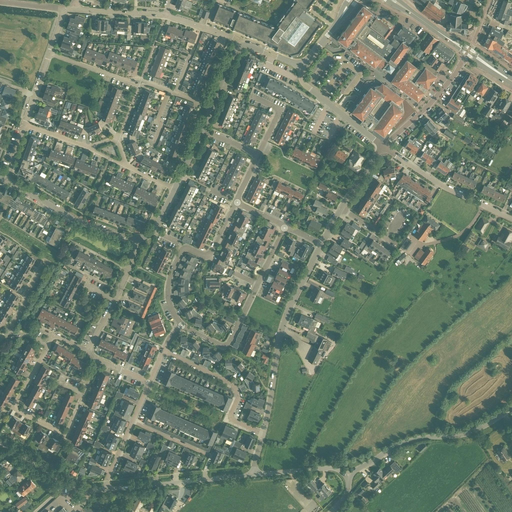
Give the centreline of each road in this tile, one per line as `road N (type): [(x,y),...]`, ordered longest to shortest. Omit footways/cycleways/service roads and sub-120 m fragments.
road 1 (residential): [(49,341),(13,407),(65,434),(97,359)]
road 2 (unclassified): [(262,433),(276,346),(321,243)]
road 3 (unclassified): [(181,324),(225,346),(285,225)]
road 4 (tertiary): [(346,477),(404,441),(468,432),(511,406)]
road 5 (unclassified): [(236,202),(208,257),(184,246),(172,270),(168,300),(181,324)]
road 6 (unclassified): [(174,189),(24,126)]
road 7 (unclassified): [(262,433),(230,418),(238,396),(231,383),(163,351)]
road 8 (residential): [(253,475),(106,489)]
road 9 (unclassified): [(511,219),(383,146)]
road 10 (unclassified): [(136,238),(77,220),(6,179)]
road 11 (unclassified): [(383,146),(431,101),(467,51)]
road 12 (unclassified): [(87,350),(136,238)]
road 13 (unclassified): [(383,146),(307,87),(300,63)]
